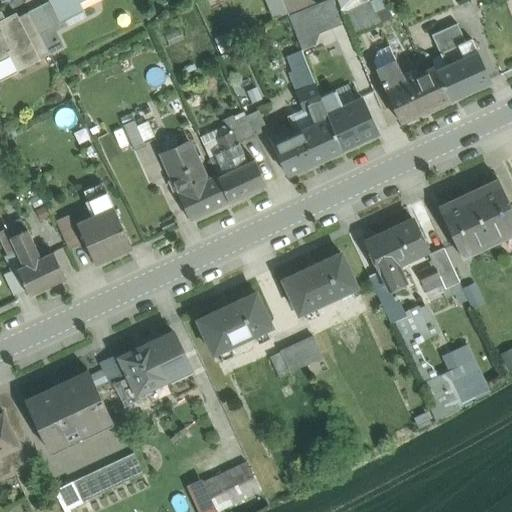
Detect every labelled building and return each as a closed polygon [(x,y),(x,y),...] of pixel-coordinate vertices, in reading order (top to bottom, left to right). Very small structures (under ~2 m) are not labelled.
[(51,0),(43,4),(54,26),(80,13),(74,1),(77,0),(51,0)] [(332,0),(331,0),(288,17),(302,51),(314,46),(318,33),(319,32),(342,23),(332,0)] [(385,0),(373,0),(369,2),(379,24),(393,18),(385,0)] [(379,24),(369,2),(347,11),(357,34),(379,24)] [(43,4),(29,11),(40,33),(54,26),(43,4)] [(40,33),(29,11),(19,16),(18,17),(39,59),(50,54),(40,33)] [(0,57),(10,53),(18,70),(39,59),(18,17),(19,16),(17,13),(0,21),(0,57)] [(457,24),(432,35),(437,47),(462,35),(457,24)] [(65,47),(54,26),(40,33),(50,54),(65,47)] [(462,35),(437,47),(446,66),(477,52),(471,40),(465,42),(462,35)] [(379,52),(374,60),(378,70),(396,62),(389,47),(379,52)] [(302,51),(286,57),(292,71),(307,65),(302,51)] [(477,52),(446,66),(435,71),(449,100),(490,81),(477,52)] [(348,58),(319,71),(335,111),(364,98),(348,58)] [(402,75),(396,62),(378,70),(383,81),(382,82),(385,89),(400,122),(419,113),(405,80),(402,75)] [(292,71),(289,73),(296,92),(315,84),(307,65),(292,71)] [(405,80),(419,113),(449,100),(435,71),(434,67),(405,80)] [(317,123),(272,144),(286,175),(341,150),(341,149),(327,115),(315,84),(296,92),(304,110),(311,107),(317,123)] [(335,111),(327,115),(341,149),(382,131),(366,97),(335,111)] [(259,112),(247,118),(255,137),(268,131),(259,112)] [(255,137),(247,118),(236,123),(244,142),(255,137)] [(133,119),(123,124),(134,150),(145,145),(133,119)] [(232,132),(216,140),(221,151),(209,157),(217,176),(218,177),(247,164),(232,132)] [(191,145),(162,158),(178,194),(207,180),(191,145)] [(247,164),(218,177),(229,202),(266,185),(254,160),(247,164)] [(207,180),(178,194),(190,220),(229,202),(218,177),(217,176),(207,180)] [(468,192),(492,241),(511,231),(511,205),(499,178),(468,192)] [(106,191),(113,206),(103,182),(84,190),(95,214),(89,199),(106,191)] [(106,191),(89,199),(95,214),(76,223),(95,264),(132,247),(113,206),(106,191)] [(492,241),(468,192),(439,206),(462,255),(492,241)] [(81,244),(68,215),(56,220),(69,249),(81,244)] [(413,219),(378,236),(392,266),(398,263),(426,250),(427,249),(413,219)] [(7,228),(0,231),(0,237),(9,256),(9,257),(17,253),(10,238),(11,237),(7,228)] [(11,237),(10,238),(17,253),(23,266),(41,258),(28,229),(11,237)] [(392,266),(378,236),(366,242),(380,271),(388,288),(388,287),(406,279),(398,263),(392,266)] [(455,271),(444,247),(429,254),(427,249),(426,250),(434,266),(440,278),(455,271)] [(358,285),(342,252),(313,266),(328,298),(358,285)] [(17,253),(9,257),(9,256),(6,257),(13,271),(17,269),(23,266),(17,253)] [(23,266),(17,269),(26,288),(29,294),(65,278),(53,253),(23,266)] [(328,298),(313,266),(284,279),(299,312),(328,298)] [(434,266),(418,273),(423,285),(440,278),(434,266)] [(13,271),(5,275),(13,294),(26,288),(17,269),(13,271)] [(388,288),(380,271),(369,276),(384,309),(396,303),(391,292),(388,287),(388,288)] [(455,271),(440,278),(445,288),(460,282),(455,271)] [(406,279),(388,287),(391,292),(408,284),(406,279)] [(474,285),(464,290),(470,304),(481,299),(474,285)] [(270,324),(255,293),(226,306),(242,338),(270,324)] [(242,338),(226,306),(198,320),(213,352),(242,338)] [(390,322),(399,340),(417,332),(409,314),(390,322)] [(150,340),(169,379),(191,367),(174,331),(163,336),(162,334),(150,340)] [(312,336),(279,351),(289,372),(322,356),(312,336)] [(145,345),(120,358),(129,377),(137,393),(139,393),(169,379),(150,340),(145,343),(145,345)] [(511,350),(501,356),(507,367),(511,364),(511,350)] [(279,376),(289,372),(279,351),(270,356),(279,376)] [(88,371),(27,400),(26,396),(24,397),(49,451),(51,450),(50,448),(110,420),(112,422),(113,421),(88,367),(86,368),(88,371)] [(430,407),(437,421),(469,404),(455,376),(446,381),(437,376),(424,382),(434,404),(430,407)] [(129,377),(118,381),(129,404),(141,397),(139,393),(137,393),(129,377)] [(0,457),(18,449),(4,416),(0,417),(0,457)] [(133,452),(71,481),(81,501),(143,472),(133,452)] [(245,462),(203,482),(216,510),(258,490),(245,462)] [(203,482),(190,487),(201,511),(210,511),(216,510),(203,482)] [(170,497),(175,511),(191,511),(184,491),(170,497)]
